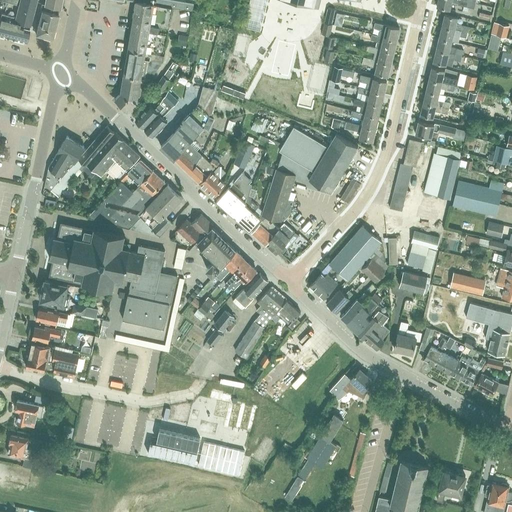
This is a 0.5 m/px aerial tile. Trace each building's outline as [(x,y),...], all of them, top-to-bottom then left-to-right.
[(19,0),(15,17),(2,14),(0,19),(0,35),(25,42),(36,0),(19,0)] [(44,0),(44,5),(49,6),(58,8),(60,8),(61,0),(44,0)] [(137,1),(139,1),(165,6),(173,7),(193,10),(194,0),(112,0),(126,2),(126,0),(137,2),(137,1)] [(474,8),(475,2),(465,0),(438,0),(437,6),(450,9),(451,3),(474,8)] [(134,24),(134,25),(169,30),(173,7),(165,6),(139,1),(135,25),(134,24)] [(39,10),(41,10),(56,14),(58,8),(49,6),(44,5),(41,4),(39,10)] [(333,19),(336,8),(329,7),(326,17),(333,19)] [(58,15),(56,14),(41,10),(36,34),(42,36),(42,35),(51,37),(54,24),(55,25),(58,15)] [(480,12),(478,17),(489,20),(491,14),(480,12)] [(445,14),(442,25),(468,32),(469,26),(456,23),(458,17),(445,14)] [(329,35),(330,35),(333,24),(325,22),(323,33),(329,35)] [(376,22),(374,27),(380,29),(379,35),(384,36),(397,40),(400,28),(376,22)] [(499,23),(496,35),(506,37),(509,25),(499,23)] [(134,25),(130,48),(165,54),(169,30),(134,25)] [(468,32),(442,25),(439,37),(452,40),(454,35),(467,38),(468,32)] [(373,34),(371,39),(377,41),(376,47),(382,48),(394,51),(397,40),(384,36),(379,35),(373,34)] [(492,34),(488,48),(498,50),(501,37),(492,34)] [(180,35),(178,45),(186,46),(188,37),(180,35)] [(333,49),(336,37),(328,35),(327,39),(326,47),(333,49)] [(439,37),(436,49),(462,55),(463,49),(451,46),(452,40),(439,37)] [(304,39),(301,52),(311,55),(312,51),(309,50),(310,45),(314,46),(315,42),(304,39)] [(375,52),(373,59),(391,63),(394,51),(382,48),(376,47),(370,45),(370,46),(368,46),(367,50),(369,51),(375,52)] [(126,65),(125,74),(145,78),(145,77),(150,78),(163,61),(165,54),(130,48),(127,65),(126,65)] [(462,55),(436,49),(433,61),(452,65),(453,59),(461,61),(462,55)] [(333,61),(335,52),(328,50),(325,59),(333,61)] [(511,53),(503,51),(500,63),(511,65),(511,53)] [(191,53),(189,61),(196,62),(198,55),(191,53)] [(391,63),(373,59),(364,56),(363,63),(377,66),(376,72),(388,75),(391,63)] [(163,75),(154,87),(161,92),(170,80),(166,77),(176,63),(173,61),(163,75)] [(331,80),(339,82),(342,68),(335,66),(331,80)] [(432,67),(429,78),(442,81),(445,70),(432,67)] [(227,70),(228,82),(243,81),(241,69),(227,70)] [(145,78),(125,74),(124,82),(122,92),(116,98),(123,105),(128,110),(142,96),(144,84),(149,85),(150,79),(150,78),(145,77),(145,78)] [(465,74),(462,86),(474,89),(476,80),(477,76),(465,74)] [(362,75),(360,82),(367,84),(366,88),(372,90),(384,93),(387,81),(374,78),(362,75)] [(439,93),(441,88),(442,81),(429,78),(426,90),(439,93)] [(442,81),(441,88),(453,91),(455,84),(442,81)] [(212,115),(219,90),(204,85),(198,104),(181,121),(183,123),(160,147),(173,159),(186,145),(190,142),(202,129),(209,114),(212,115)] [(372,90),(359,87),(357,92),(370,96),(369,101),(381,104),(384,93),(372,90)] [(426,90),(423,101),(449,108),(450,102),(438,99),(439,93),(426,90)] [(161,99),(160,103),(164,107),(144,128),(153,136),(167,121),(162,116),(163,115),(164,115),(178,100),(169,91),(161,99)] [(343,101),(344,95),(329,91),(327,97),(343,101)] [(470,92),(468,100),(475,101),(477,94),(470,92)] [(360,112),(378,117),(381,104),(369,101),(354,98),(353,104),(361,106),(360,112)] [(449,108),(423,101),(420,114),(434,117),(435,111),(448,114),(449,108)] [(135,120),(144,128),(164,107),(160,103),(156,107),(158,109),(156,112),(149,105),(135,120)] [(363,125),(375,128),(378,117),(360,112),(352,110),(350,116),(364,119),(363,125)] [(257,114),(251,128),(262,133),(268,118),(257,114)] [(333,118),(331,126),(339,131),(341,120),(333,118)] [(233,130),(236,122),(230,120),(227,128),(233,130)] [(419,120),(416,134),(432,137),(434,130),(447,133),(454,134),(456,127),(449,125),(435,122),(434,124),(419,120)] [(345,128),(361,132),(360,137),(373,140),(375,128),(363,125),(346,121),(345,128)] [(107,125),(78,158),(84,163),(86,165),(82,170),(94,181),(100,174),(101,176),(108,167),(119,177),(125,171),(138,157),(141,155),(115,131),(115,132),(107,125)] [(274,176),(263,214),(281,220),(282,219),(281,218),(283,214),(288,215),(290,213),(294,201),(288,199),(291,188),(294,180),(298,181),(310,185),(322,189),(323,187),(331,191),(358,146),(336,133),(327,148),(293,127),(280,149),(283,151),(279,162),(277,168),(277,169),(276,169),(274,176)] [(45,185),(51,189),(78,158),(77,158),(84,146),(67,136),(49,166),(45,185)] [(409,144),(421,147),(423,141),(410,138),(409,144)] [(245,167),(255,145),(244,140),(234,163),(245,167)] [(174,160),(188,173),(199,162),(198,162),(202,155),(190,143),(174,160)] [(409,144),(407,150),(419,154),(421,147),(409,144)] [(511,155),(511,152),(511,148),(497,144),(494,159),(511,163),(511,155)] [(437,145),(425,191),(437,195),(450,198),(460,158),(447,155),(449,148),(437,145)] [(406,157),(418,160),(419,154),(407,150),(406,157)] [(199,162),(188,173),(199,184),(215,167),(202,155),(198,162),(199,162)] [(128,170),(141,182),(153,169),(140,157),(128,170)] [(213,157),(210,162),(217,166),(220,161),(213,157)] [(404,163),(413,165),(417,166),(418,160),(406,157),(404,163)] [(84,163),(78,158),(51,189),(55,193),(59,196),(62,192),(68,186),(77,175),(75,173),(84,163)] [(399,170),(411,173),(413,165),(404,163),(401,162),(399,170)] [(215,167),(199,184),(213,197),(214,197),(225,184),(219,179),(226,171),(219,165),(216,168),(215,167)] [(269,167),(267,173),(274,176),(276,169),(269,167)] [(104,199),(103,200),(139,209),(151,197),(153,199),(168,184),(160,177),(153,169),(141,182),(140,183),(139,184),(140,184),(133,192),(127,186),(121,181),(104,199)] [(399,170),(397,177),(410,179),(411,173),(399,170)] [(125,171),(119,177),(123,182),(129,175),(125,171)] [(217,201),(234,215),(246,202),(248,197),(252,186),(249,183),(251,180),(243,172),(229,187),(217,201)] [(396,183),(408,186),(410,179),(397,177),(396,183)] [(490,187),(502,190),(504,182),(491,179),(490,187)] [(490,187),(474,183),(458,180),(452,205),(496,215),(502,190),(490,187)] [(396,183),(394,189),(407,192),(408,186),(396,183)] [(129,228),(159,236),(160,235),(172,222),(165,215),(182,197),(168,184),(153,199),(139,215),(140,217),(131,227),(131,226),(129,228)] [(68,186),(62,192),(70,198),(75,192),(68,186)] [(251,188),(249,195),(255,197),(257,190),(251,188)] [(393,195),(406,198),(407,192),(394,189),(393,195)] [(393,195),(392,201),(404,204),(406,198),(393,195)] [(245,203),(234,215),(252,232),(262,220),(253,212),(258,206),(250,199),(250,198),(248,197),(246,202),(245,203)] [(404,204),(392,201),(390,207),(403,210),(404,204)] [(93,211),(87,217),(129,228),(131,226),(131,227),(140,217),(139,215),(120,210),(99,205),(93,211)] [(204,235),(212,226),(214,225),(202,213),(192,223),(204,235)] [(198,237),(200,239),(204,235),(192,223),(188,219),(178,229),(193,243),(198,237)] [(266,219),(254,234),(265,243),(278,229),(273,224),(271,226),(268,223),(269,222),(266,219)] [(489,221),(487,233),(500,236),(503,224),(489,221)] [(95,229),(94,230),(62,223),(58,238),(55,237),(50,258),(54,259),(51,275),(83,282),(83,283),(114,289),(116,279),(117,278),(124,279),(124,277),(132,279),(130,287),(131,287),(130,294),(129,294),(124,319),(165,328),(170,304),(172,304),(178,275),(161,271),(165,250),(139,244),(138,252),(130,250),(131,249),(123,247),(123,246),(125,235),(95,229)] [(473,225),(465,223),(463,230),(471,231),(473,225)] [(279,229),(279,228),(278,229),(265,243),(276,253),(289,238),(295,232),(286,224),(283,224),(279,229)] [(379,243),(381,241),(363,225),(330,263),(348,279),(359,266),(377,247),(376,247),(379,243)] [(204,235),(200,239),(197,242),(211,256),(226,240),(212,226),(204,235)] [(437,248),(440,237),(414,230),(411,242),(437,248)] [(507,244),(492,240),(480,237),(468,234),(466,242),(478,245),(479,243),(490,245),(490,246),(505,250),(507,244)] [(390,263),(398,263),(397,237),(389,237),(390,263)] [(236,249),(226,240),(211,256),(215,259),(206,268),(211,274),(212,272),(213,273),(222,263),(224,264),(224,263),(236,249)] [(178,247),(174,267),(182,269),(186,249),(178,247)] [(379,250),(377,247),(359,266),(375,281),(386,270),(385,269),(389,265),(382,258),(384,255),(379,250)] [(431,272),(436,249),(429,247),(423,270),(431,272)] [(225,267),(217,276),(220,279),(243,256),(236,249),(224,263),(228,267),(227,269),(225,267)] [(225,283),(227,285),(228,287),(251,263),(244,257),(232,270),(236,274),(234,277),(233,275),(225,283)] [(251,263),(228,287),(230,288),(232,287),(234,289),(240,282),(238,280),(240,278),(245,282),(256,271),(256,268),(251,263)] [(511,269),(504,268),(504,269),(500,268),(497,284),(505,286),(502,297),(511,299),(511,269)] [(423,292),(427,276),(404,270),(400,286),(423,292)] [(242,289),(236,296),(246,305),(248,302),(268,280),(260,272),(245,288),(242,289)] [(324,276),(321,273),(310,286),(323,298),(338,283),(327,273),(324,276)] [(462,277),(459,288),(484,294),(487,283),(462,277)] [(180,278),(173,311),(178,312),(180,302),(181,298),(181,296),(182,292),(182,290),(183,286),(185,279),(180,278)] [(41,293),(40,296),(42,298),(41,300),(64,305),(67,294),(70,294),(70,293),(67,292),(69,285),(46,280),(43,292),(41,293)] [(274,315),(287,300),(272,286),(258,302),(261,304),(256,309),(261,313),(254,321),(235,350),(247,357),(271,319),(274,315)] [(349,297),(353,293),(349,289),(345,294),(340,289),(327,302),(337,311),(349,297)] [(378,303),(382,299),(375,293),(370,298),(378,303)] [(198,308),(202,303),(194,297),(191,302),(198,308)] [(202,303),(198,308),(199,308),(198,308),(205,314),(211,306),(213,303),(206,298),(203,303),(202,303)] [(365,303),(364,302),(360,305),(347,320),(347,321),(346,322),(358,332),(369,319),(365,316),(369,312),(369,313),(374,307),(376,309),(380,306),(378,304),(378,303),(370,298),(365,303)] [(398,311),(406,312),(407,299),(399,298),(398,311)] [(350,306),(342,315),(347,320),(360,305),(359,304),(360,302),(357,299),(351,306),(350,306)] [(274,315),(271,319),(276,323),(281,317),(289,324),(287,327),(293,331),(301,321),(296,317),(301,311),(287,300),(274,315)] [(511,312),(471,302),(467,317),(486,322),(482,339),(491,341),(488,351),(505,354),(511,324),(511,312)] [(75,304),(73,311),(89,315),(96,316),(97,316),(98,309),(75,304)] [(205,314),(206,314),(211,319),(215,314),(213,312),(215,309),(211,306),(205,314)] [(447,311),(429,306),(428,310),(446,316),(447,311)] [(37,319),(57,324),(66,326),(68,319),(69,314),(39,307),(37,319)] [(198,308),(194,313),(200,319),(205,314),(198,308)] [(230,331),(236,322),(234,321),(236,319),(234,317),(234,316),(225,309),(215,323),(225,331),(227,329),(230,331)] [(388,316),(379,311),(369,319),(358,332),(357,333),(368,342),(383,324),(385,320),(388,316)] [(422,333),(407,329),(409,322),(402,320),(395,349),(413,353),(416,340),(420,341),(422,333)] [(383,324),(368,342),(376,349),(384,340),(382,339),(390,330),(383,324)] [(45,326),(45,328),(35,326),(33,338),(49,342),(50,334),(65,338),(67,331),(45,326)] [(429,344),(432,335),(434,329),(427,326),(422,341),(429,344)] [(214,345),(222,334),(216,329),(207,340),(214,345)] [(435,329),(434,329),(432,335),(439,339),(443,333),(435,329)] [(445,333),(442,338),(438,345),(439,345),(437,349),(431,345),(428,351),(426,350),(422,358),(434,365),(443,349),(444,350),(445,348),(444,347),(447,340),(449,337),(449,336),(445,333)] [(447,340),(444,347),(445,348),(449,350),(454,339),(449,337),(447,340)] [(472,348),(476,351),(476,350),(473,348),(476,342),(467,337),(464,343),(472,348)] [(29,356),(26,367),(45,371),(54,373),(54,372),(75,377),(78,360),(80,355),(74,354),(50,348),(50,347),(33,343),(30,356),(29,356)] [(434,365),(443,369),(450,355),(443,352),(444,350),(443,349),(434,365)] [(264,368),(270,358),(265,354),(259,364),(264,368)] [(450,355),(443,369),(451,373),(458,360),(450,355)] [(453,374),(461,379),(470,361),(470,360),(471,358),(469,357),(468,359),(466,358),(463,356),(453,374)] [(470,361),(461,379),(471,384),(480,369),(477,367),(478,365),(482,367),(487,358),(482,356),(478,364),(470,361)] [(504,361),(489,357),(488,357),(483,368),(481,370),(484,371),(487,365),(502,368),(504,361)] [(365,389),(373,380),(360,368),(350,379),(351,379),(345,385),(340,380),(330,390),(336,396),(343,388),(347,392),(349,390),(364,396),(367,390),(366,389),(365,389)] [(498,382),(482,373),(475,386),(491,395),(498,382)] [(220,399),(219,399),(231,402),(232,396),(221,393),(220,399)] [(35,394),(34,403),(44,405),(51,407),(52,400),(48,399),(49,397),(35,394)] [(18,399),(16,409),(20,410),(17,421),(35,425),(38,411),(43,412),(44,405),(34,403),(18,399)] [(228,414),(225,426),(237,428),(249,431),(255,407),(237,403),(232,402),(231,402),(228,414)] [(338,451),(341,446),(330,439),(342,419),(334,414),(307,457),(308,458),(285,496),(292,500),(315,463),(322,467),(333,448),(338,451)] [(68,426),(64,441),(71,443),(74,427),(68,426)] [(159,430),(156,441),(197,451),(200,439),(159,430)] [(23,465),(37,468),(39,459),(34,458),(35,452),(31,451),(32,447),(27,446),(29,438),(12,434),(10,442),(11,443),(9,453),(25,457),(23,465)] [(150,441),(147,453),(194,464),(196,452),(150,441)] [(203,441),(198,465),(239,474),(244,451),(203,441)] [(420,502),(421,502),(421,501),(420,501),(421,497),(422,497),(422,496),(421,496),(422,492),(423,492),(422,491),(423,487),(424,487),(425,487),(424,486),(425,482),(426,482),(426,481),(425,481),(426,478),(427,478),(427,477),(426,477),(427,473),(428,473),(428,472),(427,472),(428,468),(429,468),(430,467),(429,467),(429,466),(402,459),(402,460),(401,460),(401,461),(402,461),(401,465),(400,465),(399,466),(400,466),(399,470),(398,470),(398,471),(399,471),(398,475),(397,474),(397,475),(398,475),(397,480),(396,479),(396,480),(397,481),(396,485),(395,484),(394,485),(396,485),(395,489),(394,489),(393,490),(394,490),(393,494),(392,494),(392,495),(393,495),(392,499),(391,499),(379,496),(375,511),(414,511),(415,511),(417,511),(418,506),(420,507),(420,506),(419,505),(420,502)] [(440,489),(438,499),(443,500),(445,491),(461,494),(466,475),(463,474),(463,473),(460,472),(459,473),(445,470),(440,489)] [(489,496),(485,511),(502,511),(506,500),(508,501),(511,499),(511,492),(510,491),(508,491),(509,485),(492,482),(491,486),(488,486),(485,495),(489,496)]
